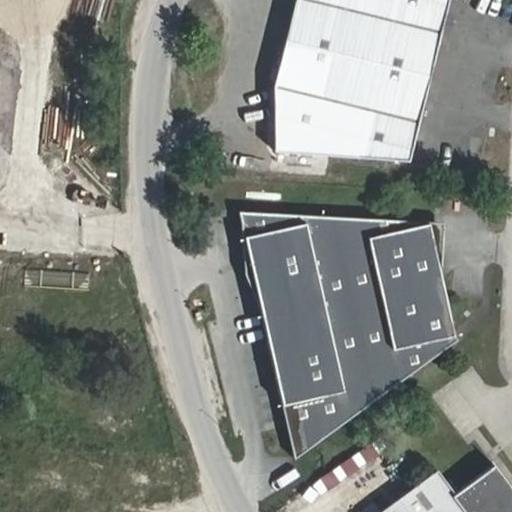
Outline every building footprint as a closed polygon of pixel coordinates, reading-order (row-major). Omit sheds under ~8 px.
[(442,0),(288,0),(273,65),(273,131),(408,142),(442,0)] [(27,196),(50,200),(52,186),(29,183),(27,196)] [(249,284),(442,300),(435,259),(439,204),(235,189),(237,199),(239,252),(249,284)] [(0,238),(0,249),(19,251),(20,240),(0,238)] [(442,300),(249,284),(255,303),(280,439),(447,321),(445,318),(442,300)] [(511,511),(511,508),(475,456),(438,482),(420,457),(346,510),(347,511),(511,511)]
